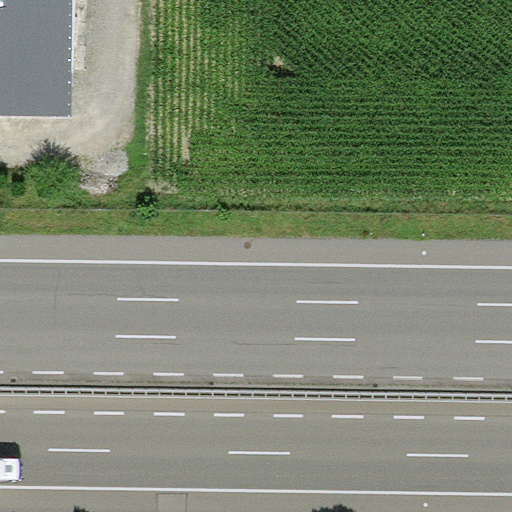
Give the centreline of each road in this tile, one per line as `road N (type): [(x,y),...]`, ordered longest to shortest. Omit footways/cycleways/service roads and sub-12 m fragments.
road 1 (motorway): [(0,448),(511,456)]
road 2 (motorway): [(511,323),(0,317)]
road 3 (track): [(0,148),(117,150),(117,0)]
